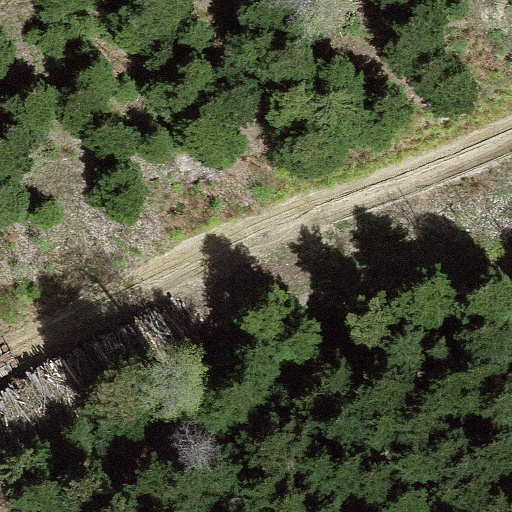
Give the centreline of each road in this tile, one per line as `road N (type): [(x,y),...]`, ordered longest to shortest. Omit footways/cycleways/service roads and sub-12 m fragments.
road 1 (track): [(147,292),(254,224),(511,123)]
road 2 (track): [(147,292),(324,269),(511,269)]
road 3 (track): [(0,372),(147,292)]
